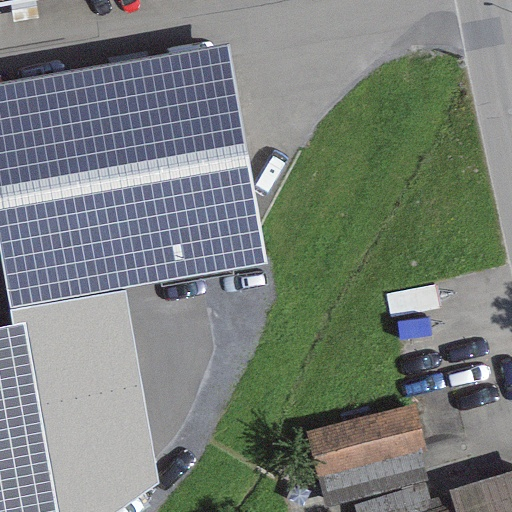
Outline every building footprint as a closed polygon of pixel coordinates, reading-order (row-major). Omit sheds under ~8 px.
[(0,0),(0,9),(54,0),(0,0)] [(0,237),(13,309),(269,263),(229,44),(0,84),(0,237)] [(60,511),(27,322),(0,326),(0,511),(60,511)] [(446,482),(429,408),(324,433),(342,507),(446,482)] [(511,511),(511,479),(468,493),(473,507),(455,511),(442,511),(436,492),(371,511),(511,511)]
